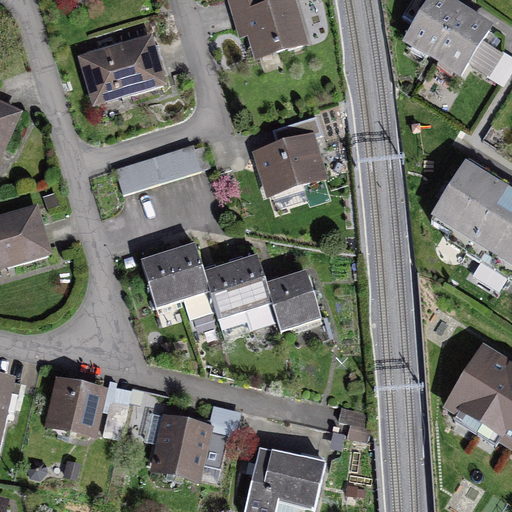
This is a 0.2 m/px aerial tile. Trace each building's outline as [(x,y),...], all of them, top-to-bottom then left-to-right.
[(260,60),(303,47),(290,4),(270,10),(266,0),(236,0),(230,2),(236,23),(249,19),(260,60)] [(490,33),(474,23),(447,7),(435,0),(433,0),(408,42),(464,76),(490,33)] [(122,92),(162,80),(150,41),(83,61),(96,105),(123,97),(122,92)] [(511,69),(511,61),(502,54),(487,75),(501,85),(511,69)] [(0,153),(0,143),(14,113),(0,106),(0,154),(0,153)] [(261,159),(273,196),(322,180),(310,143),(261,159)] [(202,173),(194,147),(115,171),(123,197),(130,195),(143,191),(155,187),(169,183),(182,179),(194,175),(202,173)] [(511,192),(467,166),(433,223),(485,254),(472,276),(501,293),(511,273),(511,192)] [(7,261),(47,249),(35,210),(0,220),(0,267),(8,265),(7,261)] [(181,254),(169,258),(156,261),(141,266),(154,310),(182,302),(187,322),(216,314),(218,322),(244,315),(272,307),(279,333),(321,322),(308,276),(285,282),(267,287),(259,260),(243,264),(231,268),(217,272),(205,275),(197,250),(181,254)] [(483,351),(447,408),(511,448),(511,368),(508,367),(483,351)] [(0,459),(7,461),(24,384),(0,378),(0,459)] [(94,440),(103,394),(55,385),(46,431),(94,440)] [(119,441),(126,411),(113,408),(105,438),(119,441)] [(366,415),(342,410),(339,423),(351,425),(347,439),(367,444),(370,430),(363,429),(366,415)] [(208,489),(222,433),(171,421),(157,477),(208,489)] [(305,511),(316,511),(327,468),(266,453),(251,511),(281,511),(282,506),(305,511)] [(0,511),(10,511),(14,495),(0,491),(0,511)]
